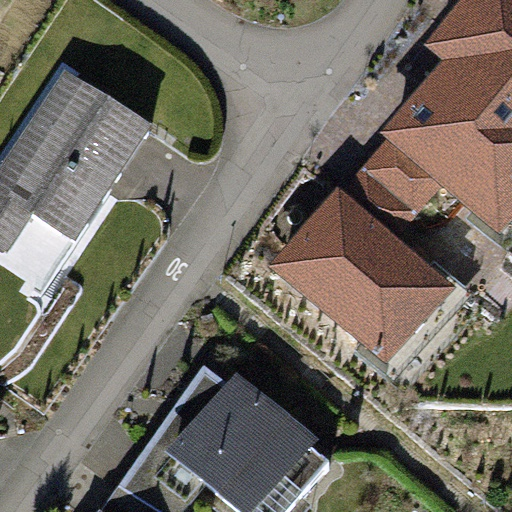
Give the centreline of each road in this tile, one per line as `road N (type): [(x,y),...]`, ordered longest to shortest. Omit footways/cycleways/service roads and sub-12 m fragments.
road 1 (residential): [(17,511),(191,262),(297,89)]
road 2 (residential): [(172,0),(297,89)]
